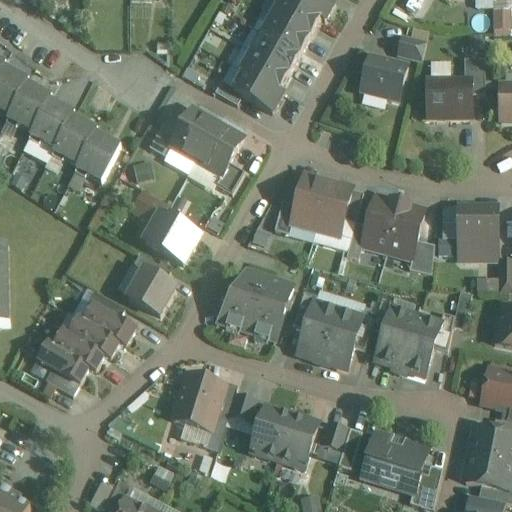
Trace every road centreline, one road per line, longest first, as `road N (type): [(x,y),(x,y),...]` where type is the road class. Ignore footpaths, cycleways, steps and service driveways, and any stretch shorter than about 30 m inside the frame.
road 1 (residential): [(178,344),(364,402),(447,414)]
road 2 (residential): [(289,147),(398,180),(511,187)]
road 3 (residential): [(289,147),(178,344)]
road 4 (residential): [(173,82),(126,83),(5,0)]
road 5 (residential): [(378,0),(289,147)]
road 6 (residential): [(178,344),(98,416),(91,438)]
